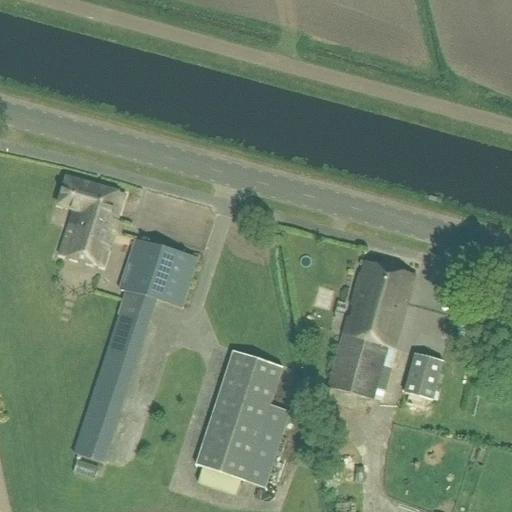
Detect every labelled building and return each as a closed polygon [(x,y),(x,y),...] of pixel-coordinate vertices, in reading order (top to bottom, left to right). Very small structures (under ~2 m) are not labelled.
[(126,196),(68,181),(61,207),(77,211),(65,259),(107,269),(126,196)] [(135,245),(121,290),(183,309),(197,265),(135,245)] [(414,279),(365,265),(362,278),(359,277),(329,389),(373,401),(387,347),(395,349),(414,279)] [(149,326),(118,316),(72,456),(103,466),(149,326)] [(281,371),(232,355),(195,468),(264,491),(289,416),(269,409),(281,371)] [(443,364),(414,357),(404,395),(433,403),(443,364)]
